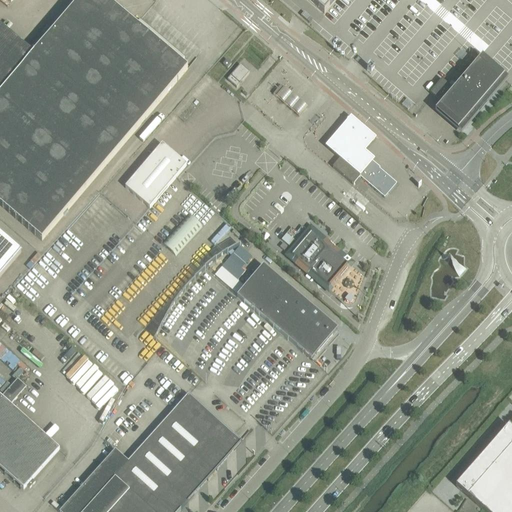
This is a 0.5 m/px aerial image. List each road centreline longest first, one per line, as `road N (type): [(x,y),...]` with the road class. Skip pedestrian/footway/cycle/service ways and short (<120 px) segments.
road 1 (secondary): [(315,511),(496,316)]
road 2 (unclassified): [(226,511),(362,351)]
road 3 (secondary): [(397,380),(280,511)]
road 4 (secondary): [(502,266),(397,380)]
road 5 (unclassified): [(362,351),(398,260),(420,228)]
road 6 (secondary): [(491,233),(483,277),(424,343)]
road 7 (tertiary): [(338,83),(235,0)]
